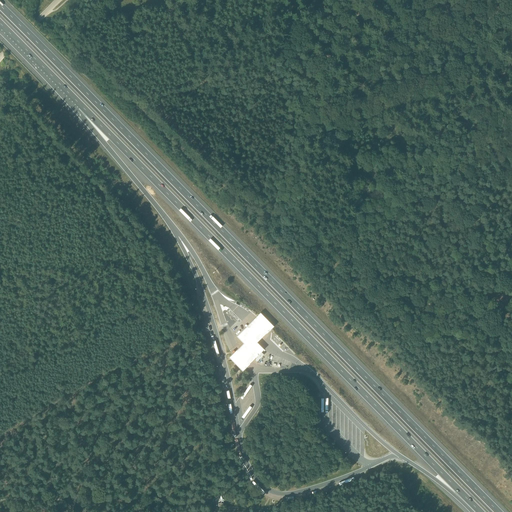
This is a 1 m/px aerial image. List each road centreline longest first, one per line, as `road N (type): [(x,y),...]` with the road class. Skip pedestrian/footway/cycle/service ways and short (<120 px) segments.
road 1 (motorway): [(500,511),(0,5)]
road 2 (motorway): [(0,24),(480,511)]
road 3 (track): [(105,0),(99,15),(108,22),(150,3),(165,5),(199,86),(267,169),(293,173),(310,109)]
road 4 (track): [(260,163),(221,178),(160,113),(162,103),(297,52),(301,42),(307,63),(323,72)]
road 5 (track): [(475,106),(473,143),(511,418)]
road 6 (track): [(260,0),(301,42),(359,8),(310,109)]
road 7 (track): [(325,248),(389,290),(437,309),(511,302)]
road 8 (track): [(341,227),(402,154),(475,106)]
road 9 (track): [(325,248),(286,210),(293,173),(321,214),(341,227)]
